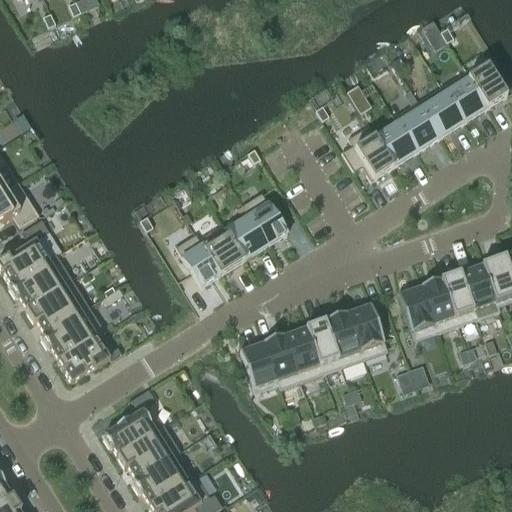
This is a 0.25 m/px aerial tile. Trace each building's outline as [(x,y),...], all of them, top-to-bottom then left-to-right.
[(79,4),(74,7),(79,17),(84,15),(79,4)] [(74,7),(67,10),(72,21),(79,17),(74,7)] [(49,18),(41,21),(47,33),(54,29),(49,18)] [(445,33),(439,37),(445,48),(452,43),(445,33)] [(440,41),(430,47),(434,53),(444,47),(440,41)] [(398,61),(391,66),(397,76),(405,72),(398,61)] [(468,81),(467,82),(486,113),(505,101),(486,70),(468,81)] [(440,92),(439,92),(441,96),(445,102),(446,102),(462,128),(486,113),(467,82),(468,81),(464,76),(463,77),(440,92)] [(409,94),(402,98),(409,109),(415,105),(409,94)] [(441,96),(419,109),(423,116),(423,117),(439,143),(462,128),(446,102),(445,102),(441,96)] [(344,97),(337,101),(344,111),(350,107),(344,97)] [(364,105),(354,111),(359,118),(368,112),(364,105)] [(393,121),(392,122),(398,132),(399,132),(415,157),(439,143),(423,117),(423,116),(419,109),(417,106),(416,107),(393,121)] [(350,150),(340,157),(352,177),(360,172),(369,186),(392,172),(375,146),(376,146),(366,131),(346,143),(350,150)] [(376,146),(375,146),(392,172),(415,157),(399,132),(398,132),(376,146)] [(253,154),(246,158),(252,169),(259,164),(253,154)] [(4,196),(0,198),(0,228),(10,222),(30,210),(17,188),(16,187),(4,195),(4,196)] [(241,210),(240,210),(246,221),(247,220),(266,251),(286,239),(260,198),(241,210)] [(60,200),(52,205),(56,212),(64,207),(60,200)] [(30,210),(10,222),(18,234),(37,221),(30,210)] [(224,234),(223,235),(243,266),(266,251),(247,220),(246,221),(224,234)] [(145,222),(138,226),(145,236),(152,232),(145,222)] [(40,225),(20,238),(27,249),(34,244),(34,245),(47,237),(40,225)] [(197,244),(196,245),(219,281),(243,266),(223,235),(224,234),(221,229),(220,230),(219,231),(197,244)] [(193,240),(174,252),(200,293),(219,281),(196,245),(197,244),(194,239),(193,240)] [(27,249),(0,265),(0,278),(1,278),(8,289),(5,291),(6,292),(47,266),(47,265),(34,245),(34,244),(27,249)] [(47,266),(6,292),(14,305),(17,303),(24,314),(24,315),(24,316),(71,286),(55,261),(55,260),(47,265),(47,266)] [(504,260),(480,269),(495,312),(511,306),(511,271),(508,273),(504,260)] [(495,312),(480,269),(464,275),(463,273),(457,276),(475,325),(497,317),(495,312)] [(475,325),(457,276),(451,278),(452,279),(440,283),(457,331),(475,325)] [(457,331),(440,283),(425,289),(425,287),(419,289),(419,291),(436,338),(457,331)] [(71,286),(24,316),(33,329),(34,328),(42,339),(37,341),(38,342),(87,311),(71,286)] [(436,338),(419,291),(396,299),(413,347),(436,338)] [(117,293),(100,303),(105,310),(122,300),(117,293)] [(369,309),(345,317),(362,365),(386,356),(369,309)] [(87,311),(38,342),(39,343),(46,356),(49,354),(56,365),(55,366),(55,367),(95,342),(96,343),(104,338),(103,337),(87,311)] [(362,365),(345,317),(329,323),(328,322),(322,324),(340,373),(362,365)] [(340,373),(322,324),(316,326),(317,327),(302,332),(319,380),(340,373)] [(319,380),(302,332),(288,338),(287,336),(281,338),(299,387),(319,380)] [(299,387),(281,338),(276,340),(276,342),(262,347),(277,390),(279,395),(299,387)] [(95,342),(55,367),(61,376),(62,376),(70,387),(84,379),(93,373),(108,363),(106,359),(96,343),(95,342)] [(490,345),(483,348),(487,360),(495,357),(490,345)] [(277,390),(262,347),(238,355),(253,398),(277,390)] [(116,352),(106,359),(108,363),(110,366),(120,359),(116,352)] [(465,354),(458,357),(462,369),(469,366),(465,354)] [(415,372),(408,375),(412,386),(419,384),(415,372)] [(412,386),(408,375),(400,378),(404,389),(412,386)] [(355,394),(348,396),(352,408),(359,405),(355,394)] [(147,395),(126,407),(134,420),(145,412),(154,407),(147,395)] [(348,396),(340,399),(344,410),(352,408),(348,396)] [(134,420),(100,441),(109,455),(111,453),(115,459),(115,460),(158,434),(158,432),(145,412),(134,420)] [(295,415),(287,418),(291,429),(299,427),(295,415)] [(291,429),(287,418),(279,420),(284,432),(291,429)] [(158,434),(115,460),(124,474),(125,473),(132,484),(128,486),(129,487),(174,459),(175,460),(179,457),(178,456),(162,431),(162,430),(158,432),(158,434)] [(174,459),(129,487),(137,501),(140,499),(147,510),(146,511),(147,511),(190,484),(189,483),(175,460),(174,459)] [(0,508),(11,501),(11,500),(10,500),(3,489),(6,488),(0,478),(0,508)] [(190,484),(147,511),(146,511),(193,511),(208,503),(207,502),(194,482),(194,481),(189,483),(190,484)] [(208,503),(193,511),(219,511),(220,511),(212,499),(207,502),(208,503)] [(18,511),(11,501),(0,508),(0,511),(18,511)]
